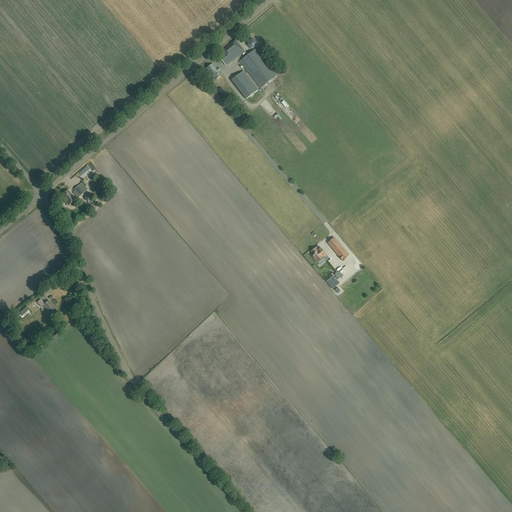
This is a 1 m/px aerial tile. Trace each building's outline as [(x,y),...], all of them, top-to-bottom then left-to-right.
[(255,47),(257,42),(253,39),(248,41),(247,45),(251,49),(255,47)] [(226,65),(244,51),(235,40),(221,51),(224,56),(220,59),(226,65)] [(261,88),(277,76),(256,49),(240,61),(261,88)] [(218,71),(220,70),(219,68),(217,69),(212,64),(206,69),(213,78),(214,77),(216,80),(221,75),(218,71)] [(246,99),(258,90),(244,71),(232,80),(246,99)] [(78,186),(74,190),(80,196),(86,191),(84,189),(82,191),(78,186)] [(75,200),(67,190),(61,196),(68,206),(75,200)] [(328,243),(334,250),(342,260),(349,255),(334,238),(328,243)] [(326,255),(318,246),(311,251),(314,254),(312,256),(317,262),(326,255)] [(331,287),(338,281),(334,276),(326,282),(331,287)] [(55,310),(56,309),(48,301),(45,304),(41,299),(37,303),(41,307),(42,306),(50,314),(51,313),(52,314),(56,310),(55,310)] [(18,322),(14,326),(18,331),(23,328),(18,322)]
